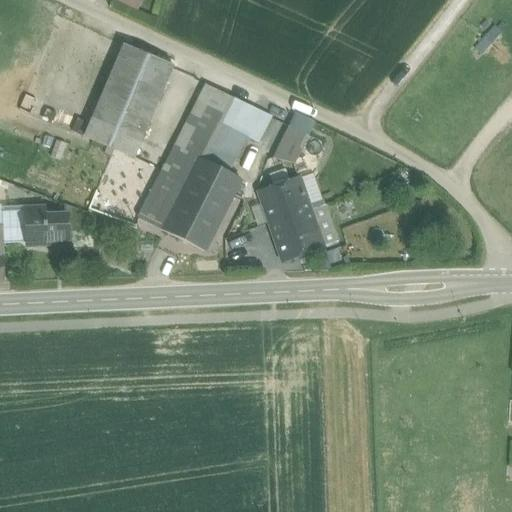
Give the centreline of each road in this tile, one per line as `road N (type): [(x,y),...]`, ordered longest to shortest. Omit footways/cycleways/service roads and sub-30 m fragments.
road 1 (unclassified): [(63,0),(403,157),(483,222),(511,264)]
road 2 (tertiary): [(0,306),(511,284)]
